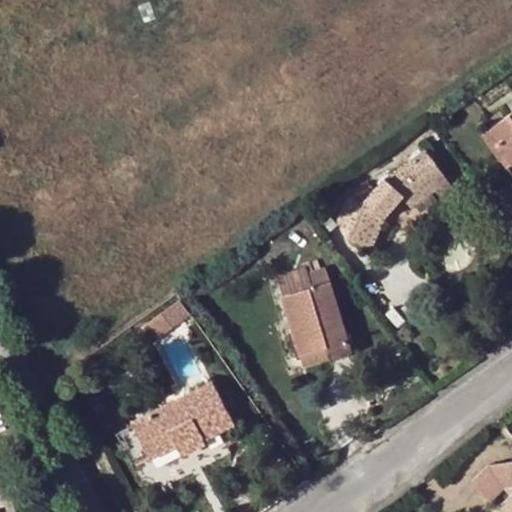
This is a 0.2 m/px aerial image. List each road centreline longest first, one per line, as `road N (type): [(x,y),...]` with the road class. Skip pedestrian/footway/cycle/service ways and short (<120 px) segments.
road 1 (residential): [(311,511),(511,366)]
road 2 (tertiary): [(0,333),(94,511)]
